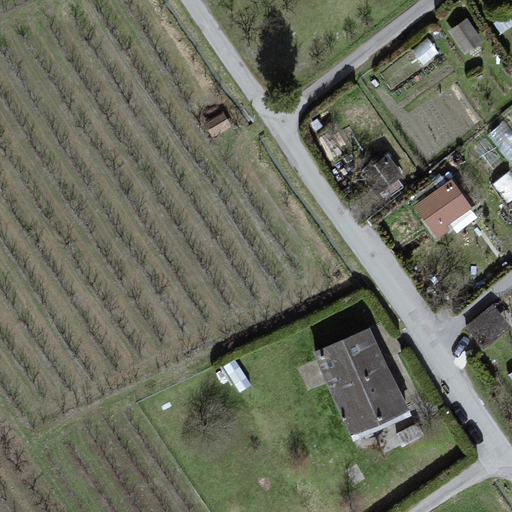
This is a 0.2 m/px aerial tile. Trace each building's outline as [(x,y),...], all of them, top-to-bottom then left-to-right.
[(501,31),(511,23),(511,4),(492,18),(501,31)] [(467,20),(451,31),(465,52),(482,41),(467,20)] [(230,125),(224,114),(207,124),(213,135),(230,125)] [(401,174),(388,157),(364,175),(376,192),(401,174)] [(469,207),(452,181),(417,205),(437,236),(448,229),(445,224),(469,207)] [(508,327),(493,307),(468,327),(484,346),(508,327)] [(371,329),(318,352),(353,431),(405,408),(397,388),(380,350),(371,329)]
